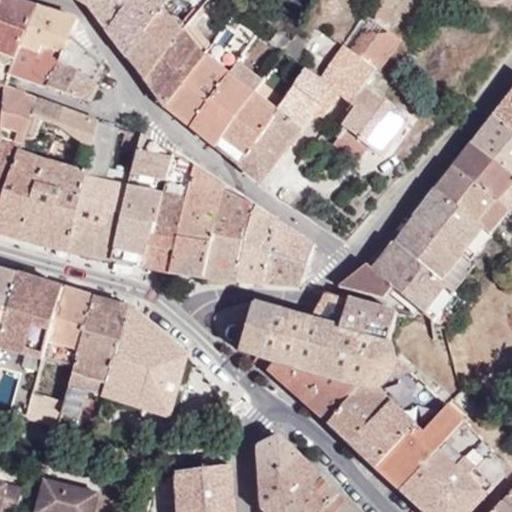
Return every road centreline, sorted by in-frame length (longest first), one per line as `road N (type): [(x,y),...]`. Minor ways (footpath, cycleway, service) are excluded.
road 1 (unclassified): [(44,0),(86,14),(148,112),(345,262)]
road 2 (residential): [(345,262),(511,66)]
road 3 (residential): [(181,315),(152,292),(0,252)]
road 4 (unclassified): [(390,511),(276,403)]
road 5 (unclassified): [(276,403),(181,315)]
